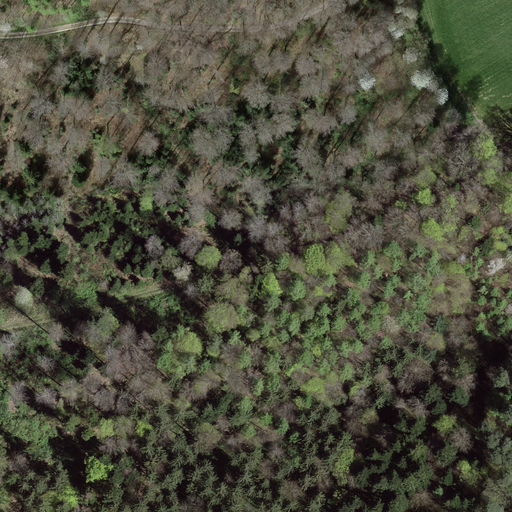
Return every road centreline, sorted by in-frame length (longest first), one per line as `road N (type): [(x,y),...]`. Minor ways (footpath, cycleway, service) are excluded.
road 1 (track): [(311,0),(276,18),(112,17),(0,34)]
road 2 (track): [(0,324),(183,285)]
